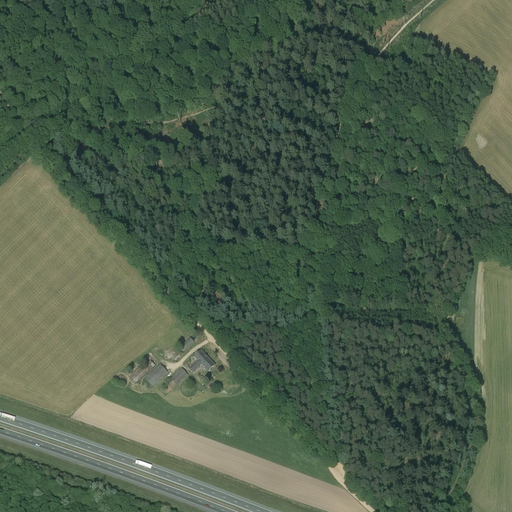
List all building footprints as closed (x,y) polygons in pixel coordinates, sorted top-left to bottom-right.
[(193,343),(190,339),(182,346),(181,344),(178,346),(180,348),(183,352),(193,343)] [(201,366),(201,365),(208,358),(201,351),(194,358),(197,361),(189,369),(193,373),(201,366)] [(182,355),(178,352),(172,358),(175,362),(182,355)] [(201,365),(201,366),(202,367),(201,367),(204,370),(205,369),(208,373),(215,366),(208,358),(201,365)] [(132,378),(136,383),(155,366),(150,361),(132,378)] [(153,387),(168,373),(160,365),(145,379),(153,387)] [(182,369),(170,380),(176,386),(188,376),(182,369)]
